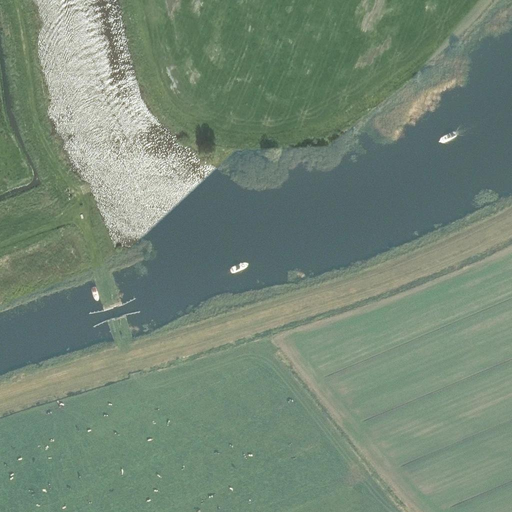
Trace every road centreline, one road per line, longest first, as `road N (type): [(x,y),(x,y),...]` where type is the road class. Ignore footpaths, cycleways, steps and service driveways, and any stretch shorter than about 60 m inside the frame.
road 1 (track): [(111,322),(120,345),(134,350),(410,261),(511,212)]
road 2 (track): [(16,0),(34,119),(77,193),(73,221)]
road 3 (track): [(275,373),(388,511)]
